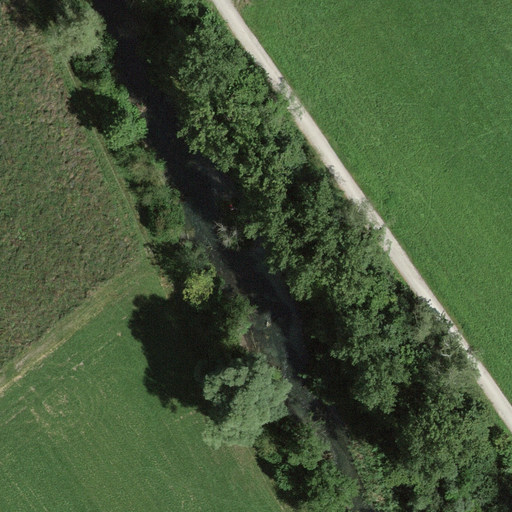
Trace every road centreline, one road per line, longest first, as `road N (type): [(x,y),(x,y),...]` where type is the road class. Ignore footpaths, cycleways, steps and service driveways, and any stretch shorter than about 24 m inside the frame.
road 1 (track): [(220,0),(511,430)]
road 2 (track): [(0,388),(152,264)]
